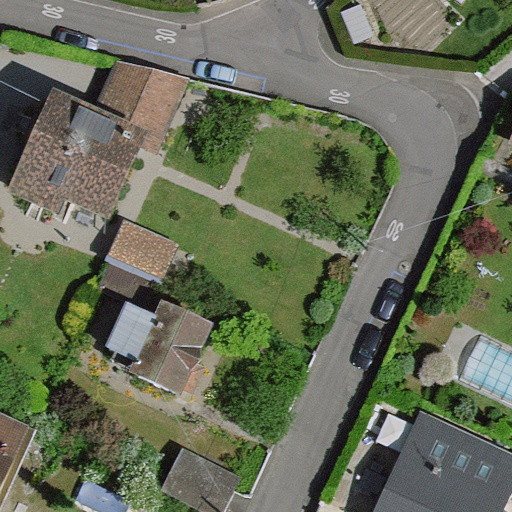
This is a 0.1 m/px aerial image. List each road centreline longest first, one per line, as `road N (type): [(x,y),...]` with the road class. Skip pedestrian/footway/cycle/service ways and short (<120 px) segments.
road 1 (residential): [(261,61),(400,105),(425,127),(429,147),(424,191),(275,511)]
road 2 (residential): [(261,61),(0,5)]
